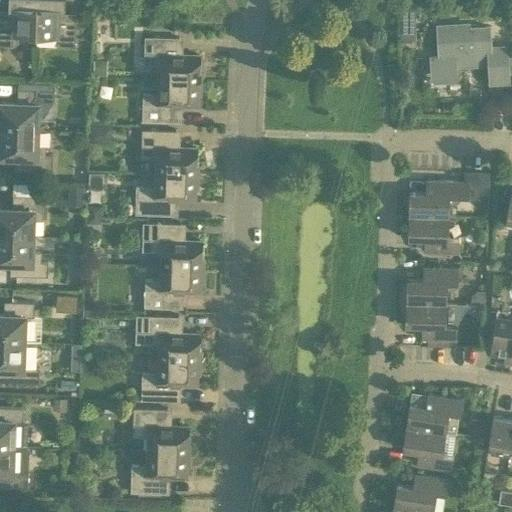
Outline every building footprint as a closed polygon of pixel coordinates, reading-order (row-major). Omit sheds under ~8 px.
[(12,33),(35,34),(35,0),(7,0),(7,15),(0,14),(0,44),(12,45),(12,33)] [(35,0),(35,34),(57,35),(57,46),(74,47),(75,17),(63,17),(64,0),(35,0)] [(415,8),(401,8),(400,22),(415,22),(415,8)] [(455,79),(455,68),(489,66),(490,84),(507,83),(506,46),(490,47),(488,27),(468,28),(468,24),(438,26),(439,57),(431,57),(432,80),(455,79)] [(158,79),(198,80),(199,55),(178,54),(178,37),(144,36),(143,64),(159,65),(158,79)] [(106,60),(93,60),(93,75),(106,75),(106,60)] [(197,106),(198,80),(158,79),(158,93),(143,92),(142,121),(176,122),(176,105),(197,106)] [(0,128),(37,130),(37,114),(41,114),(52,99),(52,90),(22,89),(21,102),(0,101),(0,128)] [(90,110),(89,115),(93,119),(97,119),(101,117),(102,111),(99,107),(94,107),(90,110)] [(36,145),(37,130),(0,128),(0,155),(20,156),(19,169),(51,170),(52,156),(45,156),(45,146),(36,145)] [(156,172),(195,173),(196,147),(175,147),(175,130),(141,129),(141,157),(156,158),(156,172)] [(194,198),(195,173),(156,172),(155,186),(136,185),(135,214),(173,215),(173,198),(194,198)] [(490,172),(479,173),(479,183),(490,183),(490,172)] [(409,214),(448,216),(448,203),(455,203),(459,200),(459,195),(468,195),(468,181),(425,180),(425,192),(410,192),(409,214)] [(0,234),(32,235),(33,219),(42,220),(42,195),(17,194),(17,208),(0,207),(0,234)] [(88,205),(88,213),(100,214),(100,206),(88,205)] [(99,222),(100,214),(88,213),(87,221),(99,222)] [(447,237),(448,216),(409,214),(408,237),(424,237),(423,250),(457,251),(458,237),(447,237)] [(161,265),(200,266),(201,240),(180,240),(181,223),(143,222),(142,250),(161,251),(161,265)] [(32,235),(0,234),(0,261),(15,262),(15,275),(47,276),(47,262),(40,261),(40,251),(32,251),(32,235)] [(200,292),(200,266),(161,265),(160,279),(145,278),(144,307),(178,308),(179,291),(200,292)] [(406,301),(445,302),(445,289),(451,289),(454,286),(456,283),(457,268),(423,266),(422,279),(407,279),(406,301)] [(484,289),(476,289),(471,294),(470,303),(484,303),(484,289)] [(76,294),(63,294),(62,306),(62,309),(76,310),(76,307),(76,294)] [(0,340),(23,341),(24,316),(33,316),(34,302),(9,301),(8,314),(0,313),(0,340)] [(444,324),(445,302),(406,301),(405,324),(421,324),(420,337),(455,338),(455,324),(444,324)] [(158,343),(158,357),(197,359),(198,333),(177,332),(178,316),(136,314),(135,343),(158,343)] [(503,361),(510,362),(511,349),(511,320),(494,318),(489,350),(504,352),(503,361)] [(23,344),(23,341),(0,340),(0,380),(38,382),(39,368),(35,368),(36,344),(23,344)] [(71,355),(80,355),(81,343),(71,343),(71,355)] [(197,359),(158,357),(157,371),(142,371),(141,399),(175,400),(175,384),(197,384),(197,359)] [(84,373),(96,374),(97,362),(85,361),(84,373)] [(406,426),(455,433),(460,398),(426,393),(424,406),(409,403),(406,426)] [(54,408),(66,408),(66,398),(54,398),(54,408)] [(0,446),(13,447),(13,431),(22,431),(23,407),(0,405),(0,446)] [(147,435),(147,450),(187,451),(187,426),(166,425),(167,408),(133,407),(132,435),(147,435)] [(487,448),(509,452),(511,433),(511,418),(492,415),(487,448)] [(472,418),(470,435),(473,435),(482,436),(484,420),(478,419),(472,418)] [(449,468),(455,433),(406,426),(402,448),(418,450),(416,463),(449,468)] [(482,436),(473,435),(472,442),(482,444),(483,436),(482,436)] [(12,462),(13,447),(0,446),(0,486),(27,487),(28,473),(24,473),(24,463),(12,462)] [(187,451),(147,450),(147,464),(131,463),(130,492),(164,493),(165,476),(186,477),(187,451)] [(496,482),(498,473),(483,471),(482,480),(496,482)] [(393,506),(431,511),(435,491),(446,492),(448,479),(414,473),(412,486),(397,484),(393,506)] [(498,503),(507,505),(509,491),(500,489),(498,503)]
